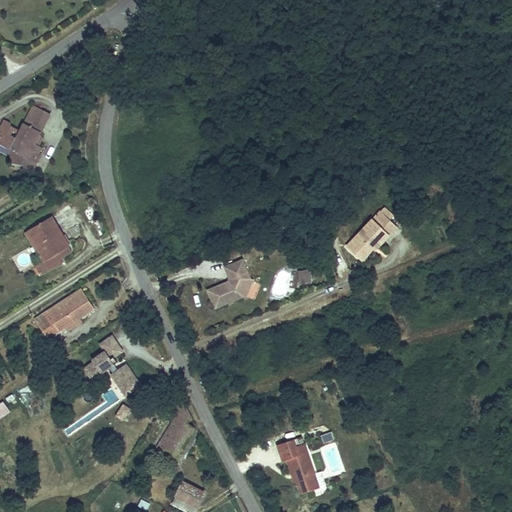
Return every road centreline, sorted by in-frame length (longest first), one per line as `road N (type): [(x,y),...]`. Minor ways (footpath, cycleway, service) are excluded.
road 1 (residential): [(262,511),(147,280),(113,162),(133,0)]
road 2 (residential): [(0,80),(128,0)]
